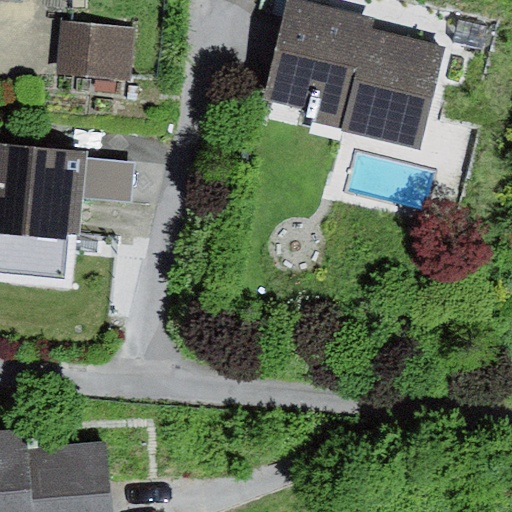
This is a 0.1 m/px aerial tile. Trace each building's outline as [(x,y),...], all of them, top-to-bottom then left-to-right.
[(375,18),(290,0),(288,0),(267,99),(320,110),(317,126),(420,148),(441,47),(372,32),(375,18)] [(137,30),(63,23),(57,78),(132,85),(137,30)] [(86,153),(0,146),(0,234),(79,241),(82,202),(86,160),(86,153)] [(135,164),(86,160),(82,202),(131,206),(135,164)] [(21,431),(0,432),(0,511),(112,511),(107,444),(23,451),(21,431)]
